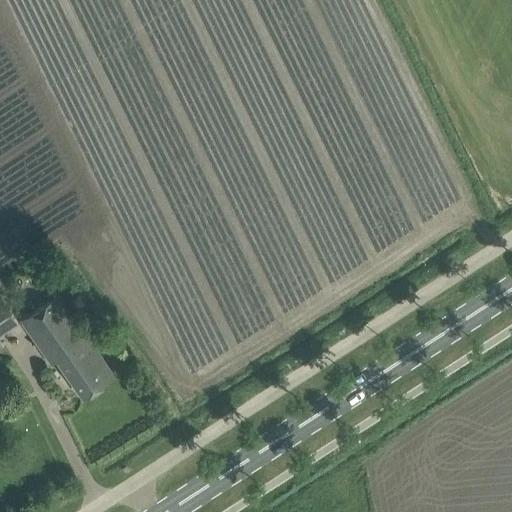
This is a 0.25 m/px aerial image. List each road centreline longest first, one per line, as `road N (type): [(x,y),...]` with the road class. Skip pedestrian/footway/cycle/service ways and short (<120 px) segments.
road 1 (unclassified): [(91,511),(511,239)]
road 2 (primary): [(169,511),(511,290)]
